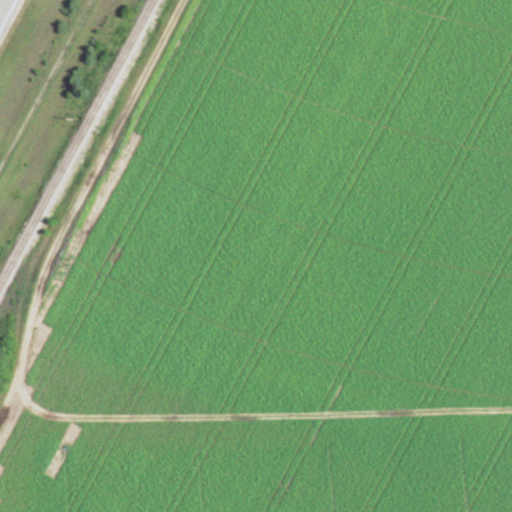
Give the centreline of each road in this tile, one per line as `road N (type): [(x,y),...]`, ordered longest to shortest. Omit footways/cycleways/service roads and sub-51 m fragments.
road 1 (track): [(0,387),(49,266),(172,79),(210,0)]
road 2 (track): [(87,0),(0,162)]
